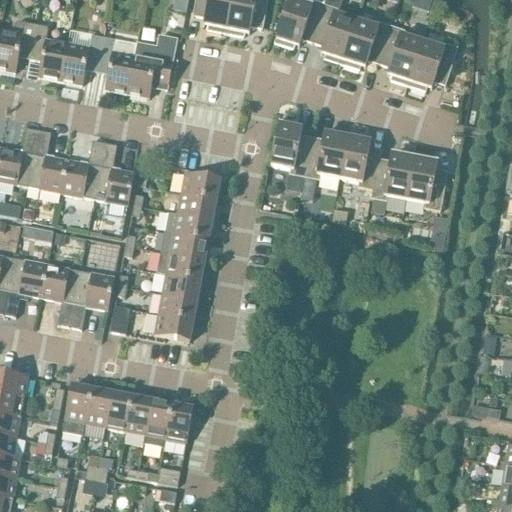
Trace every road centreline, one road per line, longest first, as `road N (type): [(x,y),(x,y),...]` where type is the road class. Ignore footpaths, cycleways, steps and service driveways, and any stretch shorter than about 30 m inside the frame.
road 1 (residential): [(253,152),(0,101)]
road 2 (residential): [(214,386),(253,152)]
road 3 (residential): [(214,386),(0,343)]
road 4 (residential): [(447,131),(265,78)]
road 5 (residential): [(207,511),(229,397),(214,386)]
